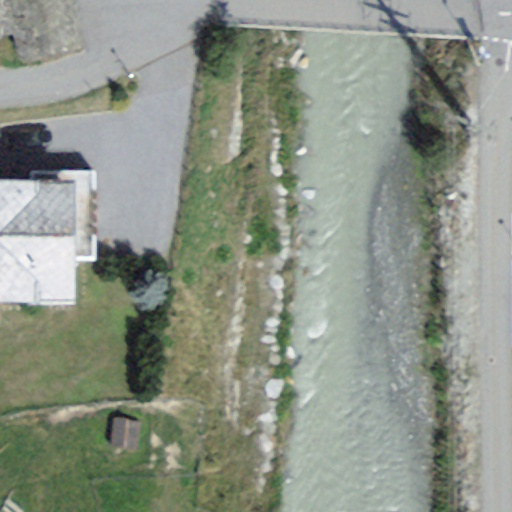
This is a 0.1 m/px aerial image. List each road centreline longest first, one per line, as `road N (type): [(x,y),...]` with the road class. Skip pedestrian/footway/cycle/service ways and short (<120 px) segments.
road 1 (residential): [(511,96),(499,114),(499,511)]
road 2 (residential): [(511,5),(457,13),(116,0)]
